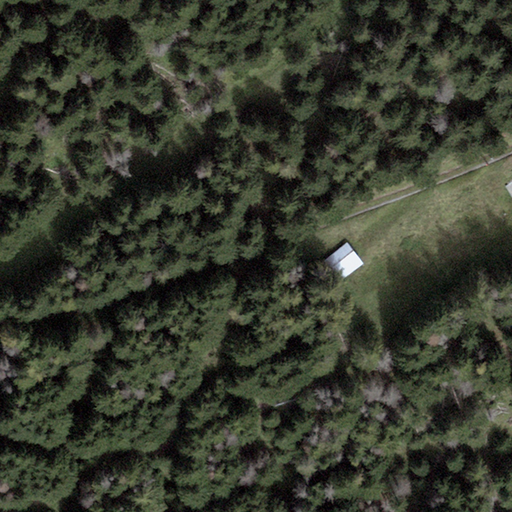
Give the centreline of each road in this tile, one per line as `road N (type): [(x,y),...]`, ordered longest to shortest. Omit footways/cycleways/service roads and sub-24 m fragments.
road 1 (track): [(511,152),(161,290),(0,323)]
road 2 (track): [(0,272),(165,152),(346,0)]
